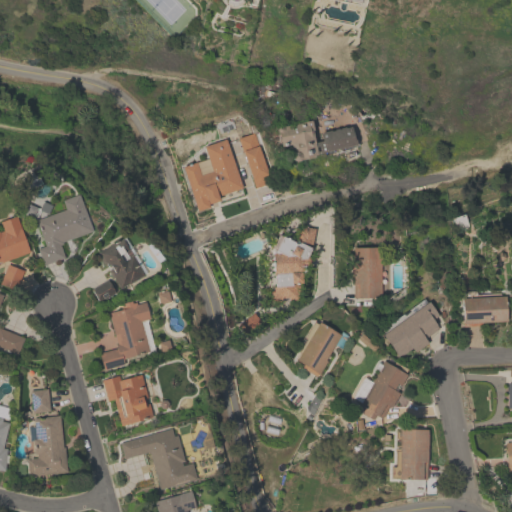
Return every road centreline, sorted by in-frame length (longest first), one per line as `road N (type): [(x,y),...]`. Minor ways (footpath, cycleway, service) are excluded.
road 1 (residential): [(0,65),(106,89),(147,135),(210,303),(259,511),(478,511)]
road 2 (residential): [(511,352),(441,359),(466,492),(451,511)]
road 3 (residential): [(186,242),(314,197),(392,184)]
road 4 (residential): [(53,304),(108,511)]
